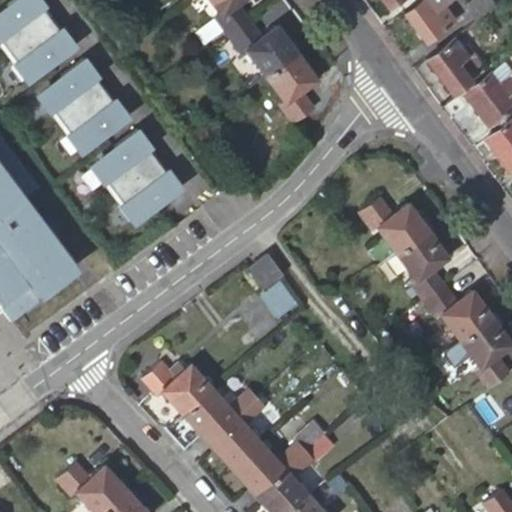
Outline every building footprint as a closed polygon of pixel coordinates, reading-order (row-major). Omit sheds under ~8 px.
[(10,10),(0,17),(0,41),(17,64),(14,66),(25,82),(50,63),(52,66),(76,48),(67,36),(63,38),(38,4),(41,2),(39,0),(17,0),(8,7),(10,10)] [(214,19),(227,36),(249,20),(237,3),(241,0),(208,0),(220,15),(214,19)] [(384,0),(391,9),(402,0),(384,0)] [(422,0),(408,11),(430,43),(459,22),(446,5),(452,0),(422,0)] [(479,22),(499,7),(494,0),(478,0),(468,8),(479,22)] [(264,75),(296,52),(276,25),(261,36),(249,20),(227,36),(241,54),(246,50),(264,75)] [(465,37),(463,34),(429,58),(454,93),(472,80),(460,63),(468,56),(458,42),(465,37)] [(317,79),(296,52),(264,75),(283,102),(278,106),(293,124),(315,108),(301,90),(317,79)] [(63,81),(38,99),(49,114),(53,112),(70,135),(67,137),(78,152),(103,134),(105,136),(129,119),(119,106),(116,109),(91,75),(94,72),(85,60),(61,78),(63,81)] [(511,74),(511,68),(507,62),(465,93),(490,127),(511,110),(511,95),(510,93),(511,91),(511,78),(510,76),(511,74)] [(511,121),(487,140),(511,175),(511,174),(511,121)] [(117,152),(92,170),(103,186),(106,183),(123,206),(120,208),(131,223),(156,205),(159,208),(182,190),(173,178),(170,180),(144,146),(147,144),(138,131),(115,149),(117,152)] [(0,305),(9,318),(75,269),(23,200),(39,187),(0,135),(0,305)] [(375,226),(394,251),(433,223),(426,215),(420,220),(406,201),(390,214),(378,195),(356,211),(370,229),(375,226)] [(409,281),(422,299),(442,283),(430,267),(447,255),(432,237),(439,233),(433,223),(394,251),(414,278),(409,281)] [(264,253),(247,267),(261,286),(279,272),(264,253)] [(282,276),(258,295),(266,305),(289,286),(282,276)] [(458,339),(497,311),(491,303),(484,307),(470,288),(455,300),(442,283),(422,299),(434,316),(439,313),(458,339)] [(289,286),(266,305),(273,315),(297,295),(289,286)] [(504,321),(497,311),(458,339),(478,365),(473,369),(487,388),(508,372),(496,354),(511,343),(497,325),(504,321)] [(161,390),(182,413),(212,388),(189,362),(174,376),(159,359),(140,376),(156,395),(161,390)] [(212,388),(182,413),(206,441),(256,395),(248,387),(228,406),(212,388)] [(256,395),(206,441),(230,467),(259,441),(242,422),(264,404),(256,395)] [(296,440),(304,449),(323,432),(312,420),(293,437),(296,440)] [(323,432),(304,449),(311,457),(314,461),(333,443),(323,432)] [(259,441),(230,467),(254,494),(304,449),(296,440),(275,459),(259,441)] [(304,449),(254,494),(269,511),(283,511),(298,499),(307,493),(291,475),(311,457),(304,449)] [(75,493),(92,511),(98,511),(131,483),(124,475),(118,481),(102,464),(88,476),(74,460),(53,478),(70,497),(75,493)] [(485,468),(475,475),(490,494),(499,487),(485,468)] [(146,511),(133,497),(138,492),(131,483),(98,511),(146,511)] [(511,511),(511,505),(500,489),(491,496),(493,498),(503,511),(511,511)] [(324,511),(307,493),(298,499),(283,511),(324,511)] [(503,511),(493,498),(491,496),(481,502),(489,511),(503,511)]
